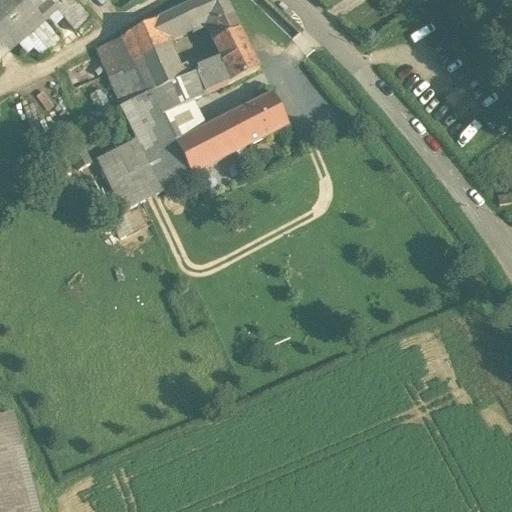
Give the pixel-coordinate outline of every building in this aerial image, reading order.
[(0,0),(0,56),(68,0),(0,0)] [(221,0),(204,0),(157,22),(165,40),(189,29),(191,35),(206,29),(212,43),(237,32),(221,0)] [(157,22),(124,38),(148,96),(195,77),(198,75),(193,63),(177,70),(165,40),(157,22)] [(237,32),(212,43),(220,60),(222,64),(198,75),(195,77),(203,97),(204,97),(208,95),(258,72),(237,32)] [(148,96),(124,38),(98,51),(123,107),(148,96)] [(123,107),(119,109),(162,192),(191,177),(175,145),(161,117),(191,105),(190,102),(203,97),(195,77),(148,96),(123,107)] [(271,97),(231,117),(247,149),(286,129),(271,97)] [(231,117),(175,145),(191,177),(247,149),(231,117)] [(33,511),(9,423),(0,425),(0,511),(33,511)]
